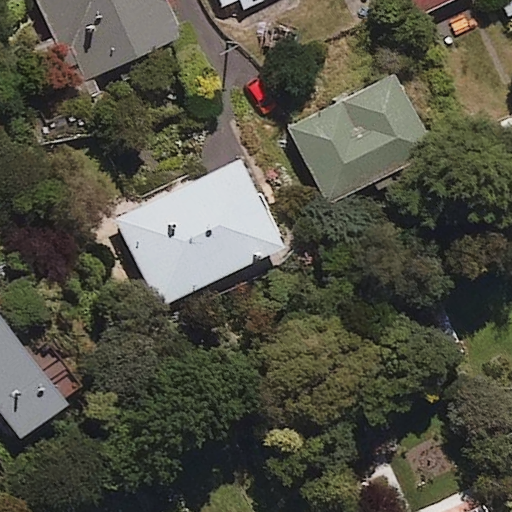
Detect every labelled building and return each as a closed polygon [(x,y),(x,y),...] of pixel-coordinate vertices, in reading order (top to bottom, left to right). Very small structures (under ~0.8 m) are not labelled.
[(179,35),(163,0),(40,0),(77,81),(179,35)] [(220,0),(223,5),(234,0),(238,0),(244,10),(266,0),(220,0)] [(410,0),(418,15),(448,0),(410,0)] [(429,151),(390,76),(288,129),(326,203),(429,151)] [(281,245),(239,159),(116,218),(158,305),(281,245)] [(64,403),(0,319),(0,411),(19,437),(64,403)] [(408,511),(389,466),(343,486),(354,511),(408,511)] [(493,511),(487,496),(448,511),(493,511)]
